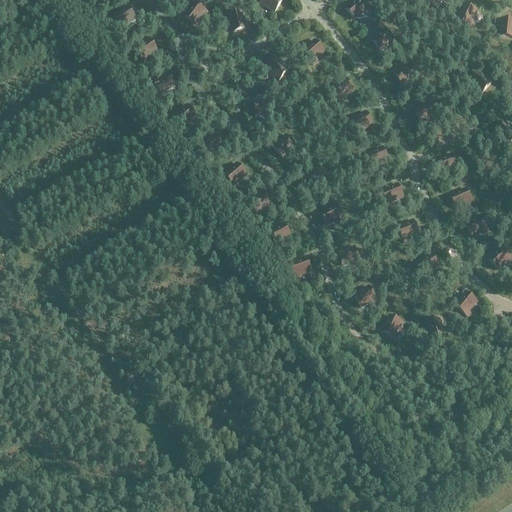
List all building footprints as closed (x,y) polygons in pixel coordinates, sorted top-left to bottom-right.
[(264,7),(275,14),(282,2),(281,1),(280,0),(263,0),(259,6),(263,9),(264,7)] [(346,10),(355,21),(364,12),(366,14),(370,11),(359,0),(357,0),(351,5),(350,5),(347,8),(347,9),(346,10)] [(439,4),(442,0),(426,0),(438,10),(441,6),(439,4)] [(184,18),(196,26),(203,16),(205,17),(208,14),(194,4),(188,12),(187,12),(185,15),(185,16),(184,18)] [(472,24),(477,12),(464,6),(464,8),(462,8),(461,11),(461,13),(457,22),(472,29),(474,25),(472,24)] [(125,27),(136,20),(129,8),(127,9),(126,9),(123,11),(122,12),(114,17),(123,32),(127,29),(125,27)] [(230,22),(234,34),(247,30),(247,28),(247,27),(246,24),(245,23),(242,13),(226,18),(228,22),(230,22)] [(511,21),(501,21),(501,22),(500,23),(500,27),(501,28),(500,38),(511,39),(511,21)] [(372,41),(381,52),(390,45),(392,47),(396,44),(386,31),(378,37),(376,37),(374,39),(373,40),(372,41)] [(147,59),(158,53),(150,41),(149,42),(147,41),(145,43),(144,45),(136,50),(145,64),(149,62),(147,59)] [(315,61),(325,53),(315,42),(314,43),(313,43),(310,45),(310,47),(302,54),(313,66),(317,63),(315,61)] [(274,61),(266,71),(275,79),(273,81),(277,84),(288,72),(280,65),(280,64),(277,61),(276,62),(274,61)] [(395,74),(402,86),(413,80),(414,82),(418,80),(410,66),(401,71),(400,70),(397,72),(396,74),(395,74)] [(472,87),(481,95),(491,85),(489,84),(489,82),(487,80),(485,80),(478,73),(467,86),(470,89),(472,87)] [(163,93),(175,88),(169,75),(167,76),(166,75),(163,77),(162,78),(153,82),(160,97),(164,95),(163,93)] [(344,99),(354,92),(346,80),(345,81),(343,81),(341,83),(340,84),(332,90),(341,104),(345,101),(344,99)] [(255,103),(256,117),(269,116),(269,119),(274,119),(272,102),(262,103),(261,102),(258,102),(257,103),(255,103)] [(415,112),(421,125),(432,120),(433,122),(437,121),(431,105),(421,109),(420,109),(417,110),(416,111),(415,112)] [(187,126),(197,118),(187,107),(186,108),(185,108),(182,110),(182,112),(174,119),(186,131),(189,128),(187,126)] [(362,132),(373,126),(366,114),(365,114),(364,114),(361,116),(360,117),(351,122),(359,136),(363,134),(362,132)] [(511,129),(506,124),(496,134),(497,135),(497,136),(500,139),(501,139),(508,146),(511,142),(511,129)] [(214,155),(224,147),(216,136),(214,137),(213,137),(210,139),(210,140),(202,146),(212,160),(215,157),(214,155)] [(274,149),(283,159),(292,151),(294,153),(298,150),(286,137),(279,144),(277,144),(275,146),(275,148),(274,149)] [(377,167),(388,162),(383,149),(381,150),(380,149),(377,151),(376,152),(367,156),(374,171),(378,169),(377,167)] [(436,163),(442,176),(453,171),(454,174),(459,172),(452,156),(443,160),(442,159),(438,161),(438,162),(436,163)] [(237,184),(247,176),(238,165),(236,166),(235,166),(232,168),(232,170),(224,176),(235,189),(239,186),(237,184)] [(300,181),(308,193),(319,186),(320,188),(324,185),(315,171),(306,177),(305,177),(302,179),(302,180),(300,181)] [(392,203),(404,199),(398,186),(397,186),(395,186),(392,187),(392,188),(382,192),(389,208),(393,206),(392,203)] [(451,197),(456,210),(468,205),(469,208),(473,206),(466,190),(457,194),(456,194),(453,195),(452,196),(451,197)] [(261,212),(271,205),(263,194),(261,195),(260,195),(257,197),(257,198),(249,204),(259,217),(262,215),(261,212)] [(321,214),(327,227),(339,221),(340,223),(344,221),(337,206),(328,211),(326,210),(323,212),(323,213),(321,214)] [(465,227),(473,239),(483,232),(485,234),(489,232),(480,218),(471,223),(470,223),(467,224),(467,226),(465,227)] [(408,240),(419,235),(413,222),(412,223),(410,222),(407,224),(407,225),(398,229),(405,245),(409,242),(408,240)] [(280,244),(291,238),(284,226),(283,226),(281,226),(278,228),(278,229),(269,234),(277,248),(281,246),(280,244)] [(489,261),(499,271),(507,261),(509,263),(511,260),(511,258),(500,248),(493,256),(492,256),(490,259),(490,260),(489,261)] [(339,254),(343,267),(354,264),(355,266),(360,265),(355,249),(345,252),(344,251),(341,252),(340,253),(339,254)] [(428,274),(439,268),(432,256),(430,257),(429,256),(426,258),(426,260),(417,265),(426,279),(430,277),(428,274)] [(300,277),(311,273),(307,259),(305,260),(304,259),(301,260),(300,262),(290,265),(296,281),(301,279),(300,277)] [(354,297),(361,309),(372,303),(373,305),(377,303),(369,288),(360,293),(359,293),(356,294),(355,296),(354,297)] [(469,313),(477,303),(466,294),(465,295),(464,295),(461,298),(462,299),(455,307),(468,318),(471,314),(469,313)] [(382,333),(394,339),(400,328),(402,329),(404,325),(390,317),(385,327),(384,327),(382,330),(383,331),(382,333)] [(431,340),(444,336),(441,324),(443,323),(442,319),(426,324),(429,334),(428,335),(429,338),(431,339),(431,340)]
